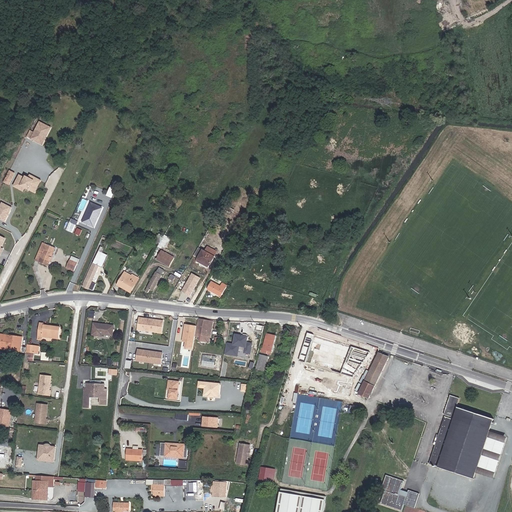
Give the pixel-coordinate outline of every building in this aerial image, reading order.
[(43,145),(52,127),(39,120),(29,138),(43,145)] [(12,180),(16,172),(10,170),(7,177),(12,180)] [(22,174),(16,185),(22,188),(23,186),(27,188),(30,190),(32,188),(37,191),(43,180),(35,176),(33,178),(28,175),(27,177),(22,174)] [(116,190),(119,183),(114,180),(111,187),(116,190)] [(7,214),(9,210),(10,210),(12,207),(3,202),(0,207),(0,218),(5,221),(8,215),(7,214)] [(94,227),(103,208),(91,203),(83,222),(88,224),(89,223),(90,224),(91,225),(94,227)] [(81,221),(79,224),(93,230),(94,227),(81,221)] [(74,234),(77,227),(72,225),(68,232),(74,234)] [(164,236),(160,234),(155,241),(160,244),(164,236)] [(166,242),(164,241),(160,248),(163,250),(164,248),(166,249),(169,244),(166,242)] [(40,252),(36,261),(49,267),(51,263),(54,256),(57,250),(48,245),(44,253),(40,252)] [(217,252),(208,247),(206,251),(215,256),(217,252)] [(203,250),(198,248),(194,255),(198,257),(197,259),(209,265),(215,256),(206,251),(203,249),(203,250)] [(92,282),(100,266),(102,267),(108,255),(99,251),(83,286),(89,289),(89,288),(93,290),(96,284),(92,282)] [(158,260),(171,267),(175,259),(163,252),(158,260)] [(68,269),(75,272),(78,264),(72,261),(68,269)] [(117,285),(132,293),(140,278),(133,274),(132,275),(125,271),(117,285)] [(162,275),(156,272),(146,291),(148,292),(150,289),(153,291),(162,275)] [(191,296),(201,278),(192,272),(181,291),(191,296)] [(221,286),(212,281),(207,289),(221,297),(227,286),(222,283),(221,286)] [(208,341),(212,320),(199,318),(195,335),(199,336),(198,339),(208,341)] [(161,332),(162,322),(153,320),(153,322),(144,321),(144,319),(139,319),(138,328),(161,332)] [(42,340),(43,337),(58,338),(59,327),(43,325),(43,323),(39,323),(38,340),(42,340)] [(113,326),(94,323),(92,335),(102,336),(102,334),(112,335),(113,326)] [(184,342),(183,348),(193,349),(195,325),(184,323),(182,342),(184,342)] [(272,351),(276,336),(266,333),(263,348),(261,348),(260,352),(266,353),(267,349),(272,351)] [(0,347),(20,351),(22,337),(0,334),(0,347)] [(237,346),(247,347),(248,339),(238,337),(237,346)] [(40,346),(28,345),(27,352),(39,354),(40,346)] [(161,363),(163,351),(137,348),(135,361),(161,363)] [(339,350),(337,360),(344,362),(346,352),(339,350)] [(267,359),(268,356),(259,353),(255,370),(259,371),(261,361),(264,361),(264,359),(267,359)] [(388,356),(378,353),(366,377),(361,375),(354,386),(360,389),(358,393),(367,398),(388,356)] [(50,391),(51,377),(42,375),(39,394),(50,395),(51,391),(50,391)] [(168,381),(167,389),(169,389),(168,397),(176,398),(178,382),(168,381)] [(204,383),(197,383),(197,390),(198,391),(198,392),(206,393),(207,395),(212,396),(214,394),(220,394),(221,383),(204,381),(204,383)] [(106,406),(107,389),(104,389),(103,389),(103,384),(88,384),(88,387),(88,389),(87,389),(84,389),(84,409),(89,409),(90,395),(100,395),(99,405),(106,406)] [(460,398),(451,395),(445,415),(454,418),(454,419),(446,416),(439,435),(436,444),(430,464),(473,478),(476,471),(489,430),(493,418),(458,407),(457,410),(455,409),(460,398)] [(236,404),(243,405),(244,397),(237,396),(236,404)] [(46,419),(48,405),(38,404),(35,422),(47,424),(47,419),(46,419)] [(12,411),(1,409),(0,414),(0,424),(9,426),(12,411)] [(511,417),(495,411),(493,416),(511,422),(511,417)] [(219,418),(204,416),(203,425),(218,427),(219,418)] [(489,430),(476,471),(494,477),(507,436),(489,430)] [(176,446),(166,445),(165,455),(183,457),(184,444),(176,443),(176,446)] [(250,450),(251,444),(242,443),(238,463),(247,464),(249,454),(250,450)] [(45,446),(39,445),(38,458),(53,461),(55,447),(49,446),(48,445),(47,445),(46,445),(45,446)] [(143,450),(127,449),(127,459),(142,460),(143,450)] [(270,481),(272,469),(261,468),(259,479),(270,481)] [(415,507),(420,493),(409,489),(407,495),(400,493),(404,480),(386,474),(382,487),(386,488),(381,502),(402,509),(404,503),(415,507)] [(86,478),(85,496),(95,497),(96,479),(86,478)] [(154,491),(154,496),(163,496),(164,478),(154,478),(154,484),(154,491)] [(35,489),(34,498),(47,499),(48,481),(37,480),(37,489),(35,489)] [(214,496),(227,497),(228,481),(215,480),(214,496)] [(193,483),(184,483),(184,491),(193,491),(193,483)] [(326,511),(330,493),(277,484),(271,511),(326,511)] [(114,511),(128,511),(128,503),(123,503),(124,506),(114,505),(114,511)]
